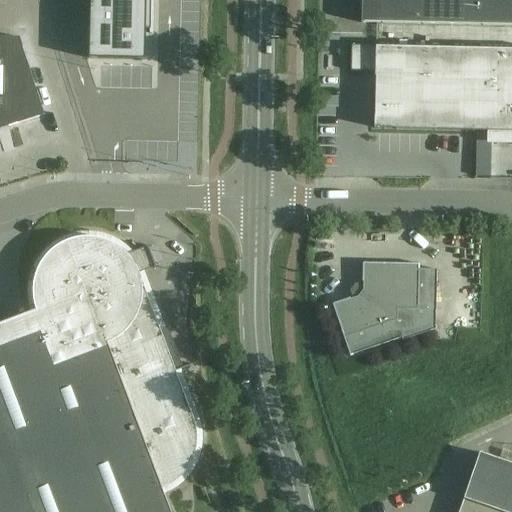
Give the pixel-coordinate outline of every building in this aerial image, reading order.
[(90,0),(89,59),(145,60),(145,30),(149,30),(149,34),(151,34),(152,0),(90,0)] [(511,26),(511,0),(362,0),(362,23),(511,26)] [(0,129),(44,115),(19,38),(0,37),(0,129)] [(511,50),(351,47),(351,71),(375,72),(374,129),(511,132),(511,50)] [(170,511),(162,489),(168,487),(174,483),(179,479),(184,473),(188,468),(192,461),(194,455),(196,448),(197,441),(196,433),(193,419),(138,273),(155,267),(148,247),(127,255),(122,250),(116,246),(110,243),(103,240),(96,239),(89,238),(82,238),(75,239),(68,241),(61,244),(55,248),(50,253),(45,258),(41,264),(37,270),(35,277),(33,284),(33,291),(33,298),(34,305),(35,311),(0,324),(0,511),(170,511)] [(437,270),(418,270),(419,264),(398,264),(362,263),(361,285),(355,285),(350,292),(352,298),(331,305),(349,355),(402,338),(403,341),(435,330),(437,270)] [(511,511),(511,464),(479,453),(464,499),(459,511),(511,511)]
